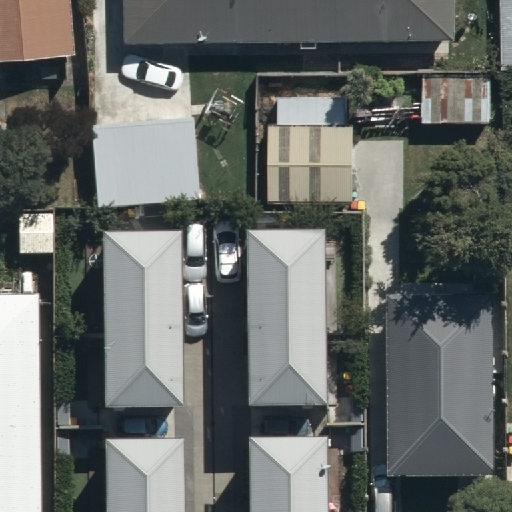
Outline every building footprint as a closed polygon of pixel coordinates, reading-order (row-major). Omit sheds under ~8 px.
[(0,0),(0,53),(69,50),(66,0),(0,0)] [(124,0),(125,35),(454,30),(453,0),(124,0)] [(511,0),(498,0),(500,65),(511,64),(511,0)] [(495,73),(421,71),(420,119),(494,121),(495,73)] [(345,90),(273,90),(273,119),(268,119),(268,195),(352,195),(352,117),(345,117),(345,90)] [(193,115),(89,122),(95,205),(199,198),(193,115)] [(328,229),(249,229),(250,406),(329,406),(328,229)] [(182,231),(103,231),(104,408),(183,407),(182,231)] [(391,260),(390,474),(493,475),(495,261),(391,260)] [(0,511),(38,511),(39,295),(0,294),(0,511)] [(249,438),(248,511),(328,511),(328,437),(249,438)] [(105,439),(105,511),(184,511),(184,439),(105,439)]
